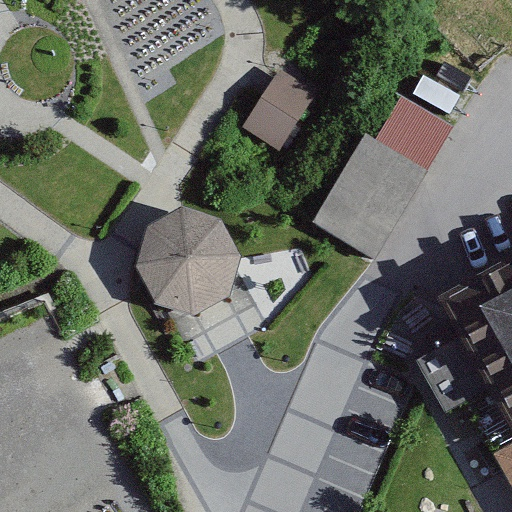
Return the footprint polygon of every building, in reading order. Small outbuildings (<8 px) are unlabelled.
[(277,67),(249,127),(288,145),(317,86),(277,67)] [(379,139),(433,169),(456,128),(402,98),(379,139)] [(421,177),(423,173),(361,137),(308,226),(370,263),(371,260),(421,177)] [(234,229),(203,205),(164,210),(139,241),(144,280),(176,304),(215,299),(239,268),(234,229)] [(432,321),(412,331),(436,376),(446,371),(489,452),(511,493),(511,495),(511,233),(431,276),(450,311),(432,321)]
